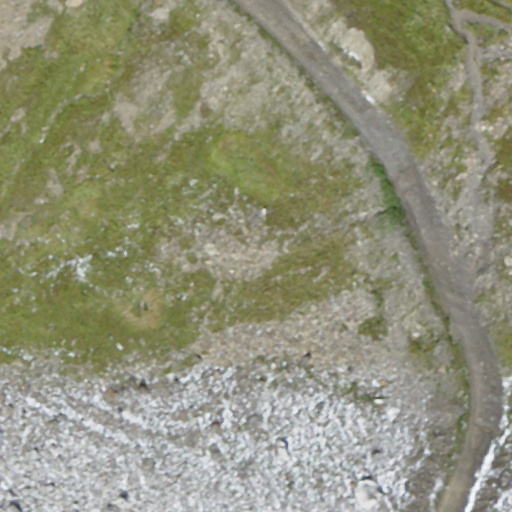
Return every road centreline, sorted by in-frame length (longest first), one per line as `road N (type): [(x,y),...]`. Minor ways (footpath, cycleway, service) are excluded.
road 1 (track): [(454,292),(297,21),(256,0)]
road 2 (track): [(449,511),(481,386),(454,292)]
